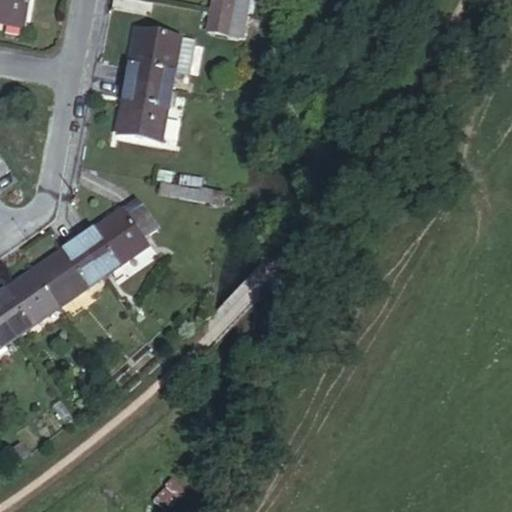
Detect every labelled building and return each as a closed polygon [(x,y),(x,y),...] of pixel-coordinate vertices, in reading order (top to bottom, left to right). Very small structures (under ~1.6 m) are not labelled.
[(0,0),(0,40),(22,42),(26,0),(0,0)] [(249,0),(236,0),(235,8),(248,10),(249,0)] [(235,8),(212,5),(211,30),(233,33),(235,8)] [(248,10),(235,8),(233,33),(244,34),(248,10)] [(138,36),(132,86),(177,91),(179,80),(194,81),(198,44),(138,36)] [(177,91),(132,86),(126,142),(172,146),(177,91)] [(109,288),(153,254),(127,220),(83,253),(109,288)] [(46,283),(73,316),(109,288),(83,253),(46,283)] [(4,314),(32,348),(73,316),(46,283),(4,314)] [(0,371),(32,348),(4,314),(0,316),(0,371)]
